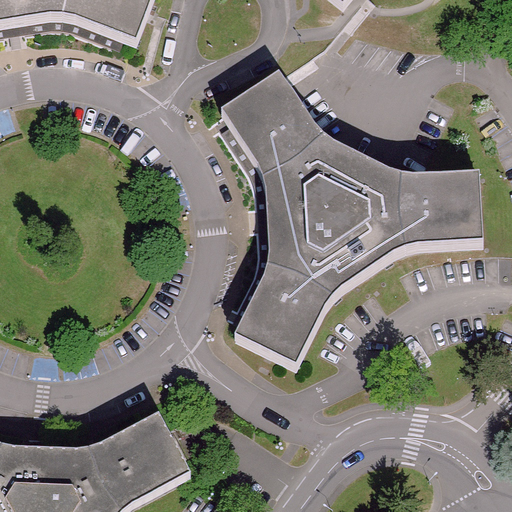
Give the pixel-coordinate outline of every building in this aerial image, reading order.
[(0,0),(0,42),(4,42),(43,36),(52,37),(65,39),(80,43),(131,63),(155,5),(158,1),(154,0),(0,0)] [(306,0),(336,25),(356,0),(306,0)] [(127,73),(100,65),(97,74),(124,82),(127,73)] [(234,351),(288,375),(296,379),(326,314),(343,297),(362,282),(388,267),(402,260),(414,258),(476,250),(476,247),(471,182),(413,187),(401,187),(387,184),(376,180),(364,174),(352,169),(329,157),(306,137),(271,88),(215,127),(250,177),(257,191),(259,201),(262,213),(266,266),(264,278),(261,287),(234,351)] [(0,511),(127,511),(189,478),(156,418),(107,444),(95,449),(86,450),(25,451),(13,450),(1,448),(0,447),(0,511)]
